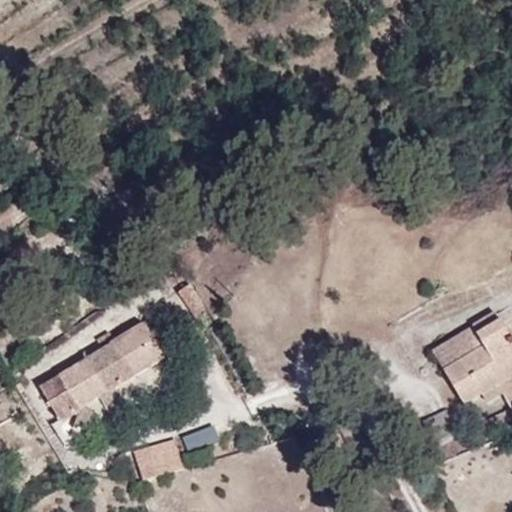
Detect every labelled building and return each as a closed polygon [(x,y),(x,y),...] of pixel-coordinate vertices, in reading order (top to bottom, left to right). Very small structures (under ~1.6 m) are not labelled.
[(193,285),(179,291),(192,317),(206,311),(193,285)] [(154,302),(53,366),(117,447),(202,365),(154,302)] [(511,323),(488,327),(446,353),(472,396),(511,363),(511,323)] [(182,437),(188,453),(220,441),(214,426),(182,437)] [(176,439),(133,450),(141,480),(184,470),(176,439)]
